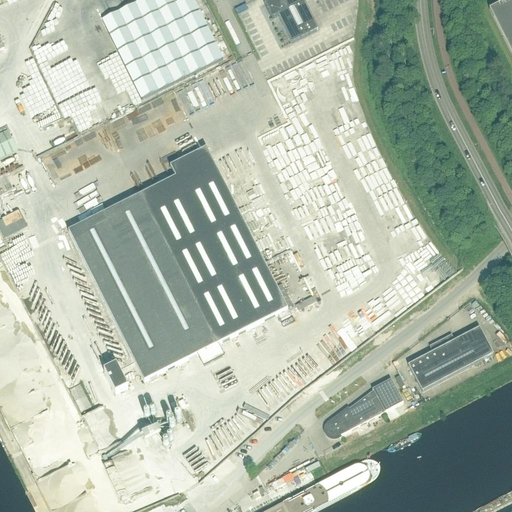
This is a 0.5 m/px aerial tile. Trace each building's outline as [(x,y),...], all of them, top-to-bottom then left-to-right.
[(277,17),(291,45),(318,31),(302,0),(290,0),(282,4),(279,0),(275,0),(264,6),(271,20),(277,17)] [(511,0),(510,0),(488,11),(511,58),(511,0)] [(270,77),(348,45),(341,28),(338,29),(336,25),(331,27),(334,34),(320,40),(319,38),(289,50),(290,51),(276,56),(280,66),(268,71),(270,77)] [(0,136),(0,161),(18,152),(8,133),(0,136)] [(176,180),(140,198),(68,234),(144,384),(290,311),(208,150),(171,169),(176,180)] [(19,160),(4,166),(7,176),(23,169),(19,160)] [(410,309),(435,293),(430,285),(420,291),(419,290),(414,293),(414,294),(405,300),(410,309)] [(76,294),(87,324),(95,321),(84,291),(76,294)] [(429,348),(433,355),(408,368),(422,394),(493,357),(479,330),(455,343),(451,337),(429,348)] [(118,403),(130,398),(119,370),(107,374),(118,403)] [(511,382),(320,484),(331,505),(511,409),(511,382)] [(326,430),(326,432),(326,435),(327,436),(328,438),(330,439),(331,440),(332,440),(335,440),(337,440),(339,439),(403,405),(391,382),(372,392),(373,393),(349,411),(347,416),(330,426),(329,426),(328,427),(327,428),(327,429),(326,430)] [(74,401),(85,396),(79,386),(69,392),(74,401)] [(85,401),(77,403),(78,409),(86,408),(85,401)] [(186,422),(187,424),(191,422),(185,409),(177,412),(183,423),(186,422)]
